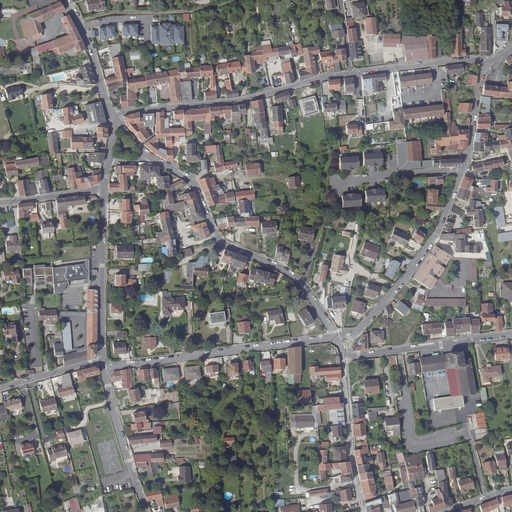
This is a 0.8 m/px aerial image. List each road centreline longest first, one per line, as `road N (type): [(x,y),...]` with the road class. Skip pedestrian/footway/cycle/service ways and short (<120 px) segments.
road 1 (residential): [(109,114),(236,101),(400,66),(489,62)]
road 2 (tertiary): [(334,337),(292,277),(220,242),(191,182),(148,155)]
road 3 (residential): [(334,337),(99,364)]
road 4 (residential): [(460,172),(414,267),(340,345)]
road 5 (residential): [(99,364),(102,188)]
road 6 (residential): [(511,334),(343,357)]
road 7 (tertiary): [(359,511),(343,357)]
road 8 (residential): [(99,364),(146,511)]
road 9 (residential): [(335,185),(460,172)]
road 10 (tertiary): [(109,114),(63,0)]
